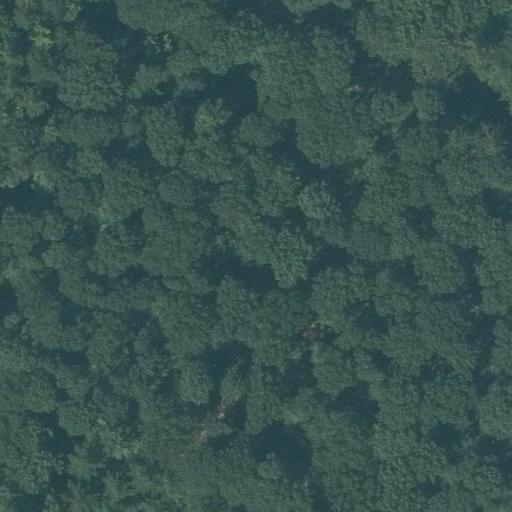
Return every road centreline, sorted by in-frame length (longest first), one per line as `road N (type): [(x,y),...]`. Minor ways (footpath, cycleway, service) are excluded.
road 1 (track): [(511,104),(255,0)]
road 2 (track): [(0,239),(95,0)]
